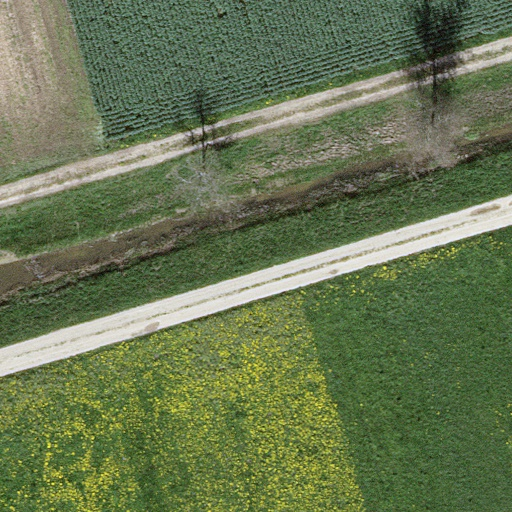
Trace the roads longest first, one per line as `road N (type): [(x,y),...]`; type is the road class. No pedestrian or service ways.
road 1 (track): [(511,45),(0,199)]
road 2 (track): [(511,209),(0,360)]
